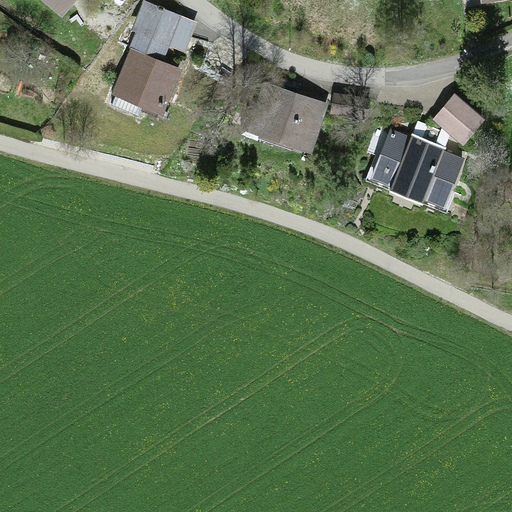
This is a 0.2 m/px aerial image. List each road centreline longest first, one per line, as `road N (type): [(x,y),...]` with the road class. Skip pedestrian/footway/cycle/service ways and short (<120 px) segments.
road 1 (residential): [(511,324),(275,215),(0,142)]
road 2 (residential): [(511,61),(435,83),(322,75),(275,58),(192,0)]
